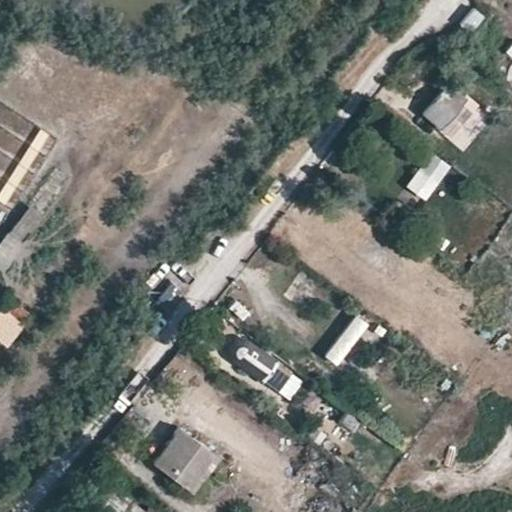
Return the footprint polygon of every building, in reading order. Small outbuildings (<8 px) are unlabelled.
[(467,29),(482,14),(472,5),(457,20),(467,29)] [(420,108),(438,123),(463,93),(445,78),(420,108)] [(418,167),(433,178),(445,162),(430,151),(418,167)] [(433,178),(418,167),(407,182),(422,193),(433,178)] [(394,199),(385,211),(409,229),(418,217),(394,199)] [(0,260),(31,221),(19,209),(0,233),(0,260)] [(0,340),(9,348),(27,326),(3,306),(0,309),(0,340)] [(369,325),(356,316),(341,337),(326,357),(338,367),(369,325)] [(273,389),(285,373),(240,339),(236,340),(232,342),(232,343),(229,345),(228,350),(230,356),(273,389)] [(335,416),(343,406),(329,395),(323,406),(335,416)] [(189,490),(214,455),(193,439),(175,426),(150,461),(189,490)] [(114,511),(125,497),(110,484),(96,500),(85,511),(114,511)] [(143,511),(125,497),(114,511),(143,511)]
